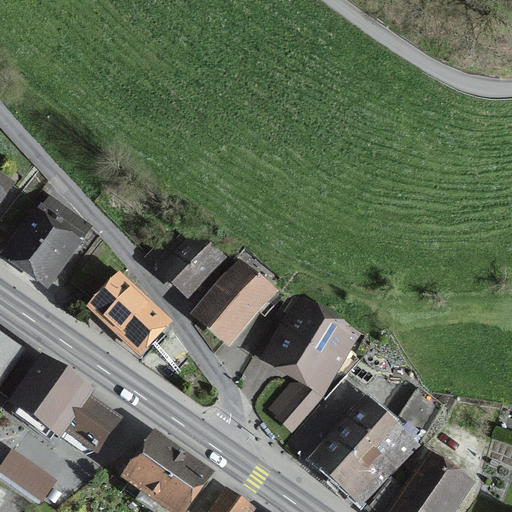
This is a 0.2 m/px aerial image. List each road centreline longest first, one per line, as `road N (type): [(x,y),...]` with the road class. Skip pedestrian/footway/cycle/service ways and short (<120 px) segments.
road 1 (residential): [(220,454),(236,412),(136,271),(0,117)]
road 2 (primary): [(0,297),(220,454)]
